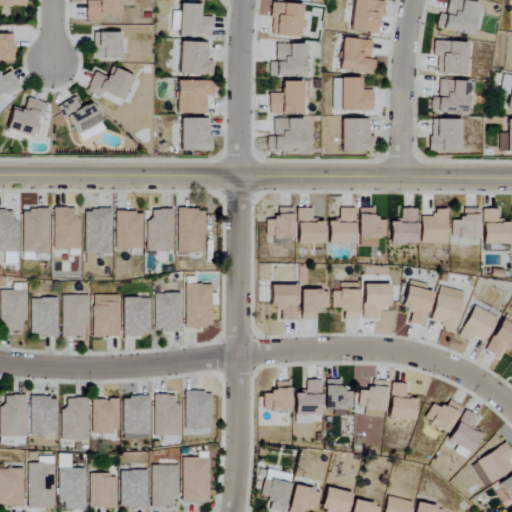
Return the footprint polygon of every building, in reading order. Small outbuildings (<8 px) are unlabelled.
[(0,0),(0,7),(21,8),(21,0),(0,0)] [(97,0),(118,0),(118,17),(99,16),(99,21),(84,20),(84,0),(97,1),(97,0)] [(381,2),(357,0),(351,0),(348,32),(378,35),(381,2)] [(477,5),(455,0),(446,0),(443,15),(438,14),(434,28),(469,37),(477,5)] [(269,37),(299,39),(301,6),(271,4),(269,37)] [(177,38),(210,39),(210,18),(198,17),(199,6),(178,6),(177,38)] [(91,33),(118,34),(118,60),(89,60),(90,45),(91,45),(91,33)] [(0,35),(0,62),(12,62),(12,35),(0,35)] [(372,76),(374,61),(368,60),(370,43),(341,39),(336,71),(372,76)] [(466,44),(432,42),(431,57),(436,57),(435,76),(465,77),(466,44)] [(207,44),(178,44),(177,76),(211,77),(211,61),(206,61),(207,44)] [(303,45),(274,46),(274,63),(268,63),(268,79),(304,79),(303,45)] [(93,72),(85,91),(98,97),(100,92),(120,102),(132,78),(110,67),(105,78),(93,72)] [(10,72),(0,76),(0,95),(5,93),(7,96),(19,89),(10,72)] [(511,77),(501,75),(498,93),(507,95),(505,110),(511,111),(511,77)] [(359,79),(338,80),(339,112),(372,112),(371,91),(359,91),(359,79)] [(466,116),(467,82),(437,81),(436,98),(429,98),(429,115),(466,116)] [(211,96),(211,82),(175,82),(174,115),(204,115),(205,96),(211,96)] [(300,116),(301,83),(280,83),(279,94),(268,94),(267,115),(300,116)] [(79,109),(73,98),(59,105),(79,143),(103,131),(89,104),(79,109)] [(43,103),(27,99),(23,111),(11,108),(4,131),(32,139),(43,103)] [(179,120),(178,153),(209,153),(209,120),(179,120)] [(271,138),(265,138),(265,152),(301,153),(302,120),(272,120),(271,138)] [(339,153),(372,153),(372,137),(368,137),(368,120),(339,121),(339,153)] [(511,120),(505,121),(505,134),(498,134),(498,153),(511,153),(511,120)] [(459,121),(429,121),(428,154),(459,155),(459,121)] [(67,250),(67,256),(79,256),(79,219),(73,219),(73,208),(52,208),(51,250),(67,250)] [(82,212),(90,212),(89,209),(95,209),(95,208),(109,208),(109,254),(82,253),(82,212)] [(264,219),(264,238),(292,238),(291,208),(276,208),(276,218),(264,219)] [(295,208),(295,243),(322,243),(322,222),(310,222),(310,208),(295,208)] [(354,243),(353,208),(338,208),(338,219),(326,220),(326,244),(354,243)] [(375,208),(357,208),(358,247),(377,247),(377,236),(384,236),(384,220),(375,220),(375,208)] [(450,238),(477,238),(478,209),(460,208),(460,221),(450,221),(450,238)] [(0,252),(5,253),(5,263),(16,263),(17,221),(10,221),(11,210),(0,209),(0,252)] [(22,254),(48,253),(47,209),(21,210),(22,254)] [(202,209),(175,209),(176,253),(203,253),(202,209)] [(415,244),(415,209),(400,209),(400,221),(388,220),(388,244),(415,244)] [(419,244),(447,243),(446,209),(432,210),(432,217),(419,217),(419,244)] [(481,243),(508,244),(508,223),(496,222),(497,210),(482,209),(481,243)] [(145,219),(145,252),(171,252),(172,210),(150,210),(150,219),(145,219)] [(113,249),(140,249),(141,212),(114,212),(113,249)] [(432,288),(406,282),(399,309),(410,312),(407,323),(422,326),(432,288)] [(329,291),(330,310),(341,309),(341,320),(357,320),(356,283),(337,284),(337,291),(329,291)] [(388,284),(361,283),(360,320),(376,321),(377,308),(387,309),(388,284)] [(183,284),(183,328),(210,328),(210,285),(183,284)] [(268,309),(280,309),(279,321),(295,321),(295,285),(268,285),(268,309)] [(462,293),(437,286),(428,320),(441,324),(439,331),(451,334),(462,293)] [(24,290),(0,291),(0,332),(19,331),(18,322),(25,322),(24,290)] [(298,290),(299,320),(315,320),(314,308),(325,308),(324,290),(298,290)] [(152,293),(152,331),(179,331),(179,293),(152,293)] [(59,337),(84,337),(85,296),(60,295),(59,337)] [(90,338),(101,338),(101,335),(104,335),(104,337),(117,337),(117,302),(116,302),(116,295),(91,295),(91,306),(90,306),(90,338)] [(28,336),(54,336),(54,298),(29,298),(28,336)] [(121,335),(147,336),(148,298),(121,298),(121,335)] [(484,342),(495,317),(470,306),(457,337),(468,342),(471,336),(484,342)] [(511,325),(500,319),(483,350),(497,357),(504,345),(511,349),(511,325)] [(351,391),(339,391),(339,380),(324,379),(323,408),(351,409),(351,391)] [(363,416),(382,418),(386,382),(369,380),(368,392),(358,390),(356,406),(364,407),(363,416)] [(289,411),(288,382),(273,382),(274,392),(261,392),(261,412),(289,411)] [(386,417),(412,421),(415,400),(404,398),(405,385),(390,383),(386,417)] [(183,391),(202,391),(202,394),(209,395),(209,430),(183,429),(183,391)] [(152,394),(166,394),(166,395),(173,395),(173,405),(179,408),(179,436),(153,437),(152,394)] [(121,399),(128,399),(128,396),(134,396),(134,395),(148,396),(148,435),(121,434),(121,399)] [(0,437),(24,438),(24,396),(3,396),(3,406),(0,405),(0,437)] [(28,436),(54,436),(55,397),(29,397),(28,436)] [(60,409),(59,440),(85,441),(86,398),(65,398),(65,409),(60,409)] [(90,399),(90,433),(117,433),(118,400),(90,399)] [(458,406),(446,402),(444,409),(430,403),(422,422),(449,432),(458,406)] [(446,440),(469,453),(480,434),(471,429),(477,418),(464,410),(446,440)] [(511,469),(504,458),(511,454),(503,443),(469,465),(483,488),(511,469)] [(24,464),(25,508),(52,507),(51,457),(36,457),(36,463),(24,464)] [(180,458),(195,458),(197,459),(206,459),(207,500),(200,500),(200,502),(180,502),(180,458)] [(62,511),(83,511),(83,469),(68,469),(68,459),(56,459),(56,500),(62,500),(62,511)] [(149,507),(170,507),(169,496),(176,496),(175,466),(149,466),(149,507)] [(0,468),(0,505),(21,506),(22,469),(0,468)] [(118,509),(145,508),(145,470),(118,471),(118,509)] [(511,505),(511,473),(497,482),(510,506),(511,505)] [(87,508),(115,509),(115,475),(87,474),(87,508)] [(273,511),(283,511),(287,481),(261,478),(259,497),(268,497),(266,511),(273,511)] [(315,509),(317,490),(290,487),(287,511),(301,511),(302,507),(315,509)] [(318,510),(325,511),(345,511),(350,494),(324,487),(318,510)] [(381,511),(407,511),(408,508),(399,506),(400,499),(384,497),(381,511)] [(377,511),(379,506),(352,500),(348,511),(377,511)]
